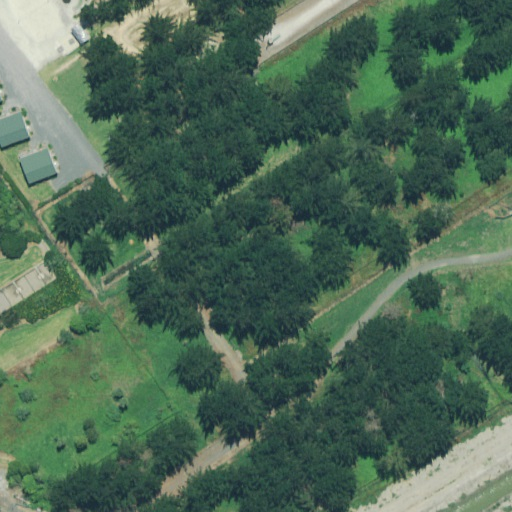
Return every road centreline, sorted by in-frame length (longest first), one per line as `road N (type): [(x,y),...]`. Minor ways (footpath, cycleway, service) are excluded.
road 1 (track): [(110,511),(209,456),(318,373),(405,272),(511,241)]
road 2 (track): [(105,160),(274,407)]
